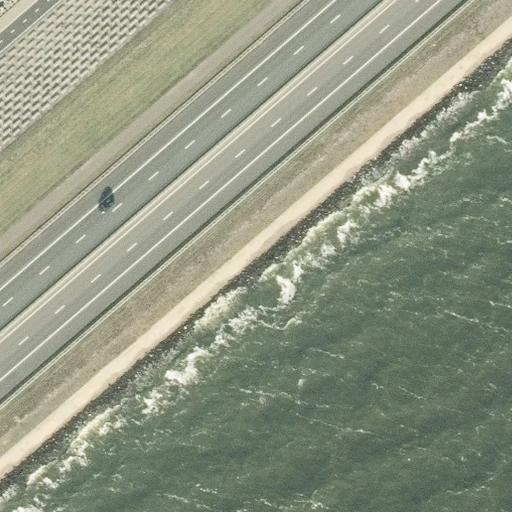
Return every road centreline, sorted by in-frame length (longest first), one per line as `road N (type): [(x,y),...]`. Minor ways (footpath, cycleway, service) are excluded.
road 1 (motorway): [(0,357),(414,0)]
road 2 (motorway): [(353,0),(0,305)]
